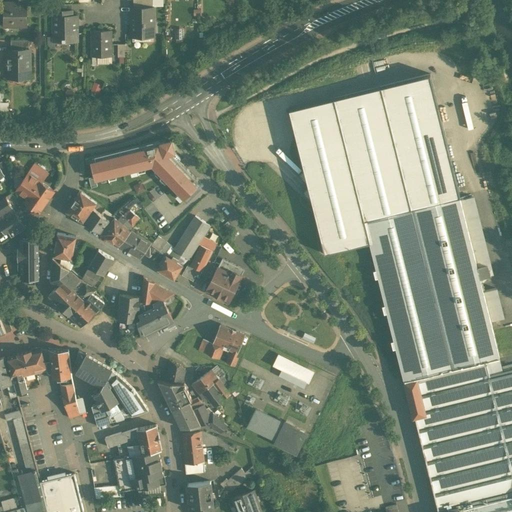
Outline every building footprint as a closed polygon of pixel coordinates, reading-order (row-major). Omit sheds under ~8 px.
[(19,2),(4,2),(4,22),(12,22),(12,25),(27,25),(27,5),(27,2),(19,2)] [(134,8),(132,8),(133,36),(154,36),(154,7),(153,7),(134,8)] [(56,10),(53,10),(53,40),(56,40),(77,40),(77,16),(72,16),(72,10),(56,10)] [(111,30),(92,31),(92,55),(111,55),(111,30)] [(29,39),(11,40),(11,49),(29,49),(29,39)] [(11,49),(8,49),(8,57),(5,60),(5,65),(8,68),(8,77),(16,77),(16,79),(17,80),(21,80),(22,79),(22,77),(30,77),(30,49),(29,49),(11,49)] [(325,253),(370,242),(364,219),(460,196),(430,74),(289,109),(325,253)] [(92,89),(101,92),(104,84),(96,80),(92,89)] [(8,102),(0,102),(0,112),(8,112),(8,102)] [(91,162),(94,176),(95,179),(101,178),(108,176),(109,179),(109,181),(110,181),(109,179),(108,176),(115,174),(130,170),(137,169),(138,172),(138,173),(139,173),(138,172),(138,169),(144,167),(152,165),(157,170),(154,172),(159,178),(160,179),(160,178),(162,176),(167,181),(179,192),(183,197),(184,198),(197,186),(193,182),(196,178),(178,160),(180,158),(174,152),(171,140),(161,143),(159,140),(94,156),(96,161),(91,162)] [(9,171),(5,159),(0,161),(0,169),(3,174),(9,171)] [(28,172),(16,190),(27,197),(39,180),(28,172)] [(27,197),(24,202),(39,213),(54,190),(40,180),(39,180),(27,197)] [(81,191),(67,211),(83,221),(97,202),(81,191)] [(6,196),(0,199),(0,214),(13,207),(6,196)] [(460,196),(364,219),(370,242),(376,268),(374,268),(375,276),(378,275),(385,303),(382,304),(384,312),(387,311),(394,338),(391,339),(393,347),(396,346),(404,380),(486,360),(499,356),(460,196)] [(140,217),(130,209),(136,202),(136,201),(133,198),(119,210),(125,215),(123,217),(121,215),(118,219),(130,229),(140,217)] [(13,207),(0,214),(0,219),(1,221),(16,212),(13,207)] [(110,219),(93,208),(85,220),(99,229),(103,224),(105,226),(110,219)] [(1,221),(0,221),(0,226),(5,234),(8,232),(22,223),(16,212),(1,221)] [(174,248),(174,249),(181,254),(189,258),(210,224),(195,215),(175,247),(174,248)] [(118,219),(115,217),(102,233),(119,244),(130,230),(130,229),(118,219)] [(22,223),(8,232),(11,237),(26,228),(22,223)] [(130,230),(119,244),(141,257),(144,254),(151,244),(152,242),(131,229),(130,230)] [(76,236),(57,232),(53,255),(63,256),(71,258),(76,236)] [(175,247),(158,235),(151,244),(144,254),(158,264),(171,245),(174,248),(175,247)] [(20,262),(21,280),(39,280),(38,238),(20,239),(20,247),(17,247),(17,262),(20,262)] [(210,240),(207,247),(212,250),(216,243),(210,240)] [(207,247),(201,244),(191,265),(202,271),(212,250),(207,247)] [(98,249),(89,265),(101,273),(104,274),(113,258),(98,249)] [(174,249),(170,254),(168,253),(166,255),(158,269),(174,278),(182,264),(177,261),(181,254),(174,249)] [(71,258),(63,256),(61,261),(70,268),(75,259),(71,258)] [(80,278),(53,257),(51,280),(57,286),(63,280),(71,288),(80,278)] [(101,273),(89,265),(88,265),(80,276),(94,284),(101,273)] [(226,270),(218,266),(207,288),(215,292),(214,293),(221,297),(221,296),(229,300),(242,275),(227,267),(226,270)] [(133,269),(120,293),(130,295),(130,289),(138,273),(133,269)] [(155,282),(144,275),(141,296),(140,300),(146,301),(152,302),(155,282)] [(199,276),(196,287),(202,289),(206,278),(199,276)] [(80,278),(71,288),(77,293),(86,283),(80,278)] [(71,288),(63,280),(57,286),(48,295),(69,315),(84,300),(77,293),(71,288)] [(86,283),(77,293),(84,300),(85,300),(91,293),(94,289),(86,283)] [(174,294),(167,289),(160,300),(163,299),(174,294)] [(84,300),(69,315),(81,326),(103,303),(103,302),(91,293),(85,300),(84,300)] [(130,295),(120,293),(117,318),(137,321),(140,300),(141,296),(130,295)] [(144,312),(139,314),(142,318),(137,321),(142,335),(173,319),(163,299),(160,300),(154,303),(156,306),(149,309),(144,312)] [(146,301),(140,300),(144,312),(149,309),(146,301)] [(0,333),(10,330),(0,303),(0,333)] [(245,333),(220,324),(213,342),(213,343),(223,347),(229,349),(231,350),(237,352),(245,333)] [(209,341),(203,338),(199,349),(205,351),(209,341)] [(223,347),(212,343),(213,343),(213,342),(209,341),(205,351),(219,358),(223,347)] [(41,347),(7,355),(13,377),(24,375),(46,369),(41,347)] [(68,349),(53,348),(48,348),(51,365),(54,377),(59,376),(71,375),(68,349)] [(113,368),(86,352),(78,350),(76,360),(77,369),(77,370),(77,372),(102,386),(113,368)] [(237,352),(231,350),(229,354),(226,361),(235,365),(238,357),(236,356),(237,352)] [(312,371),(279,355),(275,363),(282,367),(279,373),(305,385),(308,380),(312,371)] [(5,356),(0,356),(0,386),(7,384),(12,383),(5,356)] [(180,364),(170,359),(166,380),(183,382),(185,368),(180,364)] [(511,511),(511,367),(489,373),(486,360),(404,380),(413,417),(415,417),(438,511),(511,511)] [(134,387),(113,368),(102,386),(99,391),(94,394),(98,402),(91,405),(97,425),(148,408),(134,387)] [(211,368),(192,383),(199,393),(203,391),(219,378),(215,373),(211,368)] [(224,374),(220,369),(215,373),(219,378),(224,374)] [(13,377),(17,391),(27,389),(24,375),(13,377)] [(219,378),(203,391),(214,405),(230,393),(224,384),(219,378)] [(351,383),(343,378),(335,395),(346,401),(354,405),(362,388),(351,383)] [(166,380),(158,379),(172,407),(192,398),(184,382),(183,382),(166,380)] [(238,386),(228,381),(224,384),(230,393),(238,386)] [(12,383),(7,384),(10,394),(12,394),(13,394),(16,393),(13,383),(12,383)] [(57,385),(67,418),(77,415),(76,413),(83,411),(78,395),(73,397),(69,383),(57,385)] [(261,399),(252,394),(249,400),(258,405),(261,399)] [(346,401),(335,395),(328,408),(340,414),(346,401)] [(192,398),(172,407),(172,408),(181,427),(200,425),(205,423),(208,415),(202,401),(197,396),(192,398)] [(279,407),(270,403),(267,409),(276,414),(279,407)] [(285,423),(257,409),(249,424),(277,438),(285,423)] [(227,424),(213,410),(208,415),(205,423),(220,432),(227,424)] [(22,416),(8,420),(10,429),(25,425),(22,416)] [(291,423),(286,421),(285,423),(277,438),(276,441),(296,451),(305,432),(291,425),(291,423)] [(156,423),(137,427),(121,432),(121,431),(105,436),(108,446),(139,436),(140,442),(119,446),(121,456),(132,454),(158,449),(162,448),(160,440),(160,439),(158,432),(156,423)] [(200,430),(182,431),(185,462),(204,460),(201,440),(200,430)] [(209,433),(200,430),(201,440),(209,439),(209,433)] [(158,449),(132,454),(136,476),(131,477),(132,487),(138,485),(139,488),(159,483),(157,475),(163,474),(161,466),(162,466),(160,457),(158,449)] [(121,456),(114,457),(119,485),(120,489),(132,487),(131,477),(136,476),(132,454),(121,456)] [(204,460),(185,462),(186,472),(205,470),(204,460)] [(241,467),(228,479),(226,478),(220,483),(229,492),(248,475),(241,467)] [(21,506),(4,511),(3,511),(47,511),(39,481),(36,469),(19,473),(18,471),(12,472),(21,506)] [(80,511),(71,472),(39,481),(47,511),(80,511)] [(210,480),(188,483),(190,509),(213,506),(210,480)] [(119,485),(94,487),(96,497),(122,495),(120,489),(119,485)] [(261,511),(253,489),(233,496),(238,511),(261,511)]
